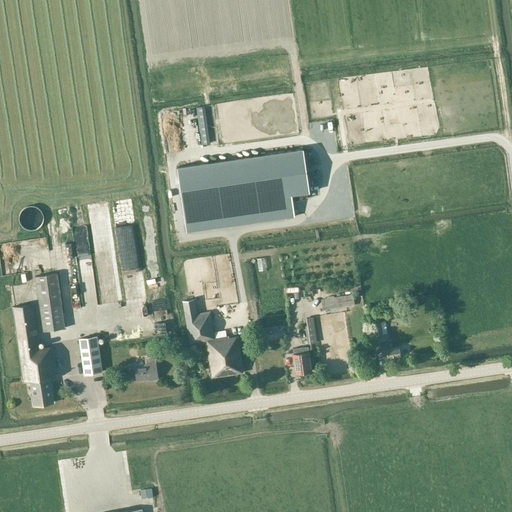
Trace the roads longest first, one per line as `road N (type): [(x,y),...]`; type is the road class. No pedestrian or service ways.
road 1 (tertiary): [(0,443),(511,369)]
road 2 (unknown): [(261,405),(237,239),(284,228),(311,211),(338,160),(355,153),(483,141),(511,151)]
